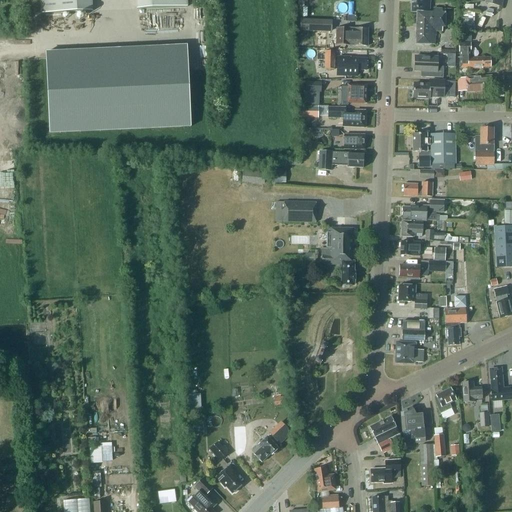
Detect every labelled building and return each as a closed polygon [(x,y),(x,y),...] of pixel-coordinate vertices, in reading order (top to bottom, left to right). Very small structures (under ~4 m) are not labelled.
[(91,11),(90,0),(40,0),(41,14),(91,11)] [(186,0),(136,0),(137,9),(187,7),(186,0)] [(416,12),(429,12),(428,0),(410,0),(410,12),(416,12)] [(440,9),(432,9),(432,13),(429,12),(416,12),(415,45),(429,45),(434,45),(434,36),(435,36),(435,32),(441,32),(441,27),(444,28),(444,13),(440,13),(440,9)] [(459,29),(473,29),(473,18),(459,18),(459,29)] [(352,46),(366,46),(367,29),(352,29),(352,31),(349,30),(350,29),(336,28),(335,45),(349,46),(349,45),(352,45),(352,46)] [(314,33),(314,45),(325,45),(325,39),(325,33),(314,33)] [(456,42),(471,42),(471,34),(456,34),(456,42)] [(468,68),(468,69),(482,69),(481,67),(489,67),(489,58),(469,58),(469,52),(470,52),(470,44),(458,44),(459,68),(468,68)] [(190,127),(186,46),(45,53),(49,134),(190,127)] [(324,58),(324,69),(324,70),(334,70),(334,52),(324,51),(324,54),(324,58)] [(366,59),(350,59),(350,57),(336,57),(336,76),(356,77),(356,70),(365,71),(366,59)] [(414,57),(414,71),(426,71),(425,77),(442,78),(443,67),(437,67),(437,58),(414,57)] [(491,76),(482,77),(468,78),(469,81),(465,81),(466,92),(483,91),(483,87),(492,86),(491,76)] [(457,79),(458,88),(465,88),(465,78),(457,79)] [(448,81),(429,81),(429,85),(413,85),(412,98),(429,99),(429,97),(447,98),(448,81)] [(309,92),(320,92),(320,82),(301,82),(300,102),(308,102),(309,92)] [(357,86),(347,86),(347,104),(356,104),(365,105),(365,86),(357,86)] [(302,118),(318,118),(318,107),(302,107),(302,118)] [(342,127),(353,127),(353,128),(364,128),(364,111),(354,111),(354,116),(345,115),(345,108),(327,107),(327,118),(343,118),(342,127)] [(475,145),(476,145),(476,153),(475,153),(475,166),(493,166),(493,153),(492,153),(492,145),(492,129),(480,129),(480,137),(475,137),(475,145)] [(430,165),(431,165),(454,164),(454,134),(429,135),(430,151),(430,165)] [(343,150),(363,150),(364,136),(350,135),(343,135),(343,150)] [(412,152),(421,152),(421,157),(418,157),(418,168),(431,168),(431,165),(430,165),(430,151),(426,151),(426,135),(412,135),(412,152)] [(348,153),(319,152),(318,171),(330,171),(330,166),(347,166),(346,168),(362,169),(363,155),(348,155),(348,153)] [(273,170),(273,177),(274,180),(274,186),(281,186),(282,170),(273,170)] [(257,171),(256,185),(262,186),(264,171),(257,171)] [(433,171),(419,171),(419,179),(433,179),(433,171)] [(462,181),(470,180),(470,172),(462,173),(462,181)] [(421,197),(431,197),(431,183),(422,183),(421,187),(418,187),(418,185),(403,185),(402,196),(417,197),(421,197)] [(402,207),(402,219),(409,219),(409,221),(426,221),(435,221),(436,212),(443,212),(443,200),(429,200),(429,207),(426,207),(426,206),(410,205),(410,207),(402,207)] [(276,203),(275,222),(283,223),(283,203),(276,203)] [(283,203),(283,223),(315,223),(315,203),(283,203)] [(503,224),(511,224),(511,210),(503,210),(503,224)] [(401,222),(400,237),(415,238),(415,237),(421,237),(421,234),(422,234),(422,223),(416,222),(401,222)] [(511,226),(494,227),(496,267),(511,266),(511,226)] [(321,256),(321,264),(327,264),(329,264),(328,265),(334,266),(341,266),(341,286),(353,286),(353,262),(355,262),(355,230),(327,230),(327,249),(322,249),(321,256)] [(424,241),(432,241),(433,231),(425,230),(424,241)] [(400,255),(419,256),(418,256),(418,243),(419,243),(400,242),(400,255)] [(433,261),(444,261),(445,249),(445,246),(438,246),(438,248),(434,248),(433,261)] [(314,262),(314,254),(303,253),(303,262),(314,262)] [(399,265),(399,277),(406,278),(407,278),(407,279),(419,280),(419,276),(427,276),(427,272),(445,273),(445,262),(436,262),(427,261),(427,266),(399,265)] [(397,304),(403,304),(403,302),(414,302),(414,309),(426,309),(426,295),(415,294),(415,285),(398,285),(397,304)] [(493,289),(500,318),(511,315),(510,307),(511,307),(509,299),(508,300),(507,295),(508,294),(506,286),(493,289)] [(458,345),(458,338),(460,338),(459,329),(459,324),(466,324),(465,309),(444,310),(444,325),(445,325),(445,330),(445,338),(447,338),(447,346),(458,345)] [(424,341),(424,331),(401,330),(401,340),(424,341)] [(394,363),(414,364),(414,362),(421,363),(423,361),(423,350),(415,350),(416,343),(395,342),(394,363)] [(490,378),(492,402),(511,400),(511,388),(502,389),(502,385),(503,385),(502,376),(501,376),(501,369),(490,370),(491,378),(490,378)] [(462,383),(464,403),(474,402),(474,399),(481,398),(481,388),(473,389),(473,383),(462,383)] [(456,401),(450,389),(433,397),(435,403),(440,414),(451,409),(449,404),(456,401)] [(200,395),(185,395),(186,408),(200,407),(200,395)] [(284,397),(274,398),(275,407),(285,405),(284,397)] [(414,439),(415,442),(425,442),(424,426),(426,426),(425,414),(415,415),(412,407),(403,411),(404,421),(401,422),(402,440),(414,439)] [(480,413),(481,427),(489,427),(488,413),(480,413)] [(369,427),(380,451),(392,446),(388,439),(398,434),(390,417),(369,427)] [(203,420),(188,420),(188,436),(203,435),(203,420)] [(281,423),(269,434),(278,443),(287,435),(287,429),(281,423)] [(465,425),(463,428),(463,431),(465,433),(469,433),(471,431),(471,427),(468,425),(465,425)] [(244,441),(249,447),(264,435),(257,427),(246,436),(248,438),(244,441)] [(445,457),(443,435),(433,436),(435,458),(445,457)] [(254,455),(262,463),(271,454),(271,455),(278,449),(267,437),(252,452),(255,455),(254,455)] [(228,454),(218,442),(208,450),(219,462),(228,454)] [(88,463),(101,463),(100,445),(88,446),(88,463)] [(420,446),(422,487),(434,486),(433,468),(437,467),(437,461),(433,461),(432,445),(420,446)] [(371,483),(383,483),(383,484),(391,484),(391,478),(400,478),(399,460),(385,461),(385,469),(370,470),(371,483)] [(229,467),(216,478),(225,488),(226,487),(232,494),(233,493),(235,493),(237,491),(237,489),(243,485),(234,475),(235,474),(229,467)] [(326,468),(314,470),(318,493),(335,490),(333,475),(327,476),(326,468)] [(194,486),(199,492),(188,504),(196,511),(212,511),(211,510),(216,505),(206,495),(211,489),(201,479),(194,486)] [(158,498),(175,495),(174,490),(157,492),(158,498)] [(399,511),(399,503),(387,503),(387,497),(372,498),(372,511),(399,511)] [(339,509),(338,498),(321,499),(321,501),(321,510),(339,509)] [(89,511),(89,500),(63,501),(63,511),(89,511)] [(106,511),(105,502),(92,503),(93,511),(106,511)]
